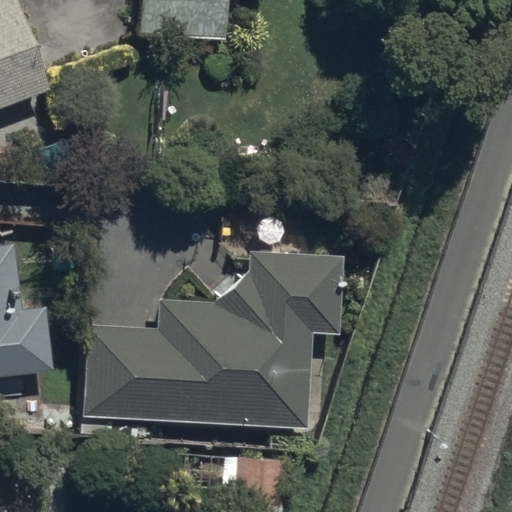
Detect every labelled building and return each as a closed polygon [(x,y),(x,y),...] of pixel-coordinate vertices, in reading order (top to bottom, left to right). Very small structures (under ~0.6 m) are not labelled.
[(0,0),(0,90),(46,73),(19,0),(0,0)] [(218,0),(130,0),(130,34),(219,35),(218,0)] [(76,305),(78,397),(314,409),(323,232),(242,228),(152,309),(76,305)] [(0,239),(0,355),(34,351),(18,237),(0,239)] [(277,454),(213,453),(212,507),(276,508),(277,454)]
